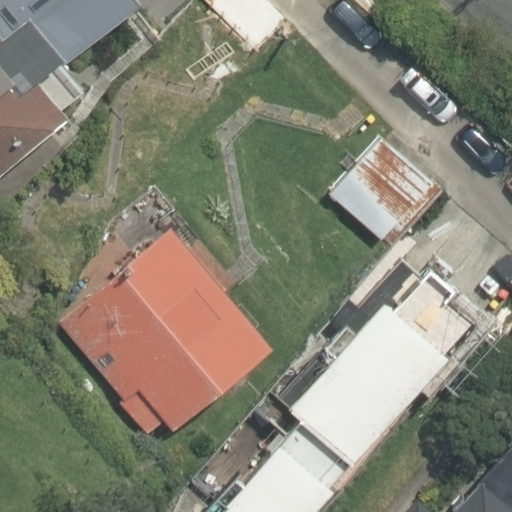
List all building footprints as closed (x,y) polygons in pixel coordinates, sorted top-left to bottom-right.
[(0,10),(0,184),(79,134),(0,10)] [(362,129),(316,189),(386,242),(431,182),(362,129)] [(279,348),(173,220),(52,322),(158,449),(279,348)] [(295,423),(216,511),(325,511),(464,356),(402,302),(390,291),(283,411),(295,423)] [(511,511),(511,458),(465,511),(459,511),(418,476),(387,511),(511,511)]
